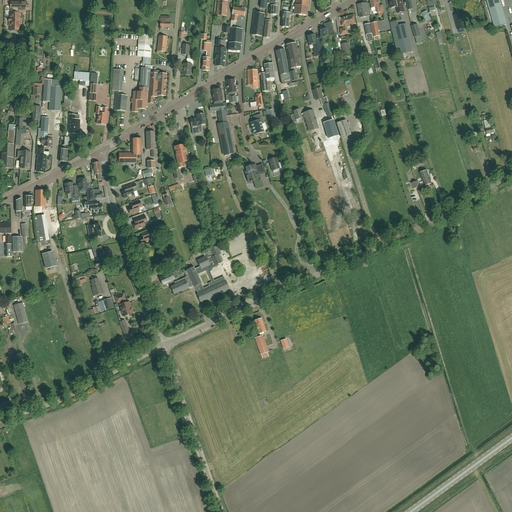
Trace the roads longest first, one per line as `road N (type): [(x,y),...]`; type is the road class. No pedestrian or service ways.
road 1 (residential): [(101,151),(352,0)]
road 2 (unclassified): [(277,293),(511,172)]
road 3 (residential): [(162,346),(101,151)]
road 4 (residential): [(0,421),(67,397),(162,346)]
road 5 (unclassified): [(220,511),(162,346)]
road 6 (unclassified): [(277,293),(162,346)]
road 7 (secondary): [(410,511),(511,437)]
